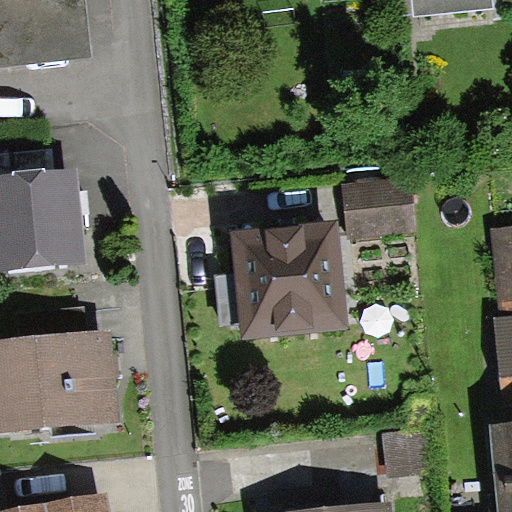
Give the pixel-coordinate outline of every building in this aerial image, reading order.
[(0,0),(0,65),(90,55),(83,0),(0,0)] [(416,0),(417,12),(491,5),(490,0),(416,0)] [(0,272),(86,263),(75,167),(0,175),(0,272)] [(327,238),(239,246),(247,337),(335,329),(327,238)] [(0,430),(117,421),(110,332),(0,340),(0,430)] [(511,511),(511,434),(500,435),(503,511),(511,511)] [(0,511),(11,511),(0,471),(0,511)] [(105,511),(103,495),(11,511),(0,511),(105,511)]
